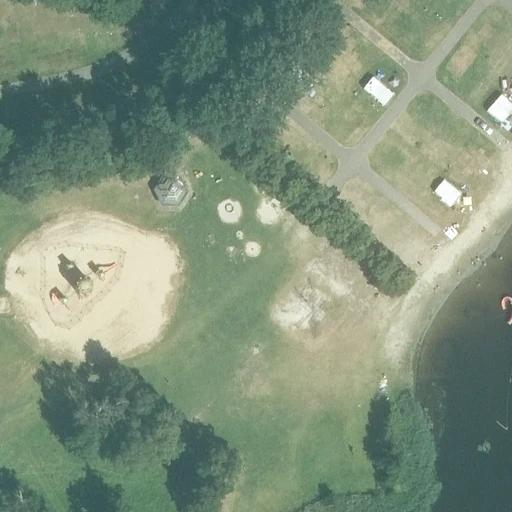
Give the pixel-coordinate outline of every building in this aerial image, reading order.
[(30,0),(29,21),(48,22),(49,0),(30,0)] [(76,21),(77,3),(63,2),(62,20),(76,21)] [(92,34),(93,4),(78,4),(77,34),(92,34)] [(511,113),(511,86),(510,85),(497,101),(511,113)] [(187,114),(192,135),(218,129),(213,108),(187,114)] [(320,137),(300,160),(321,178),(341,154),(320,137)] [(468,177),(488,158),(476,145),(456,163),(468,177)] [(444,176),(431,191),(454,211),(466,196),(444,176)] [(161,177),(152,192),(160,208),(177,209),(186,195),(179,179),(161,177)]
